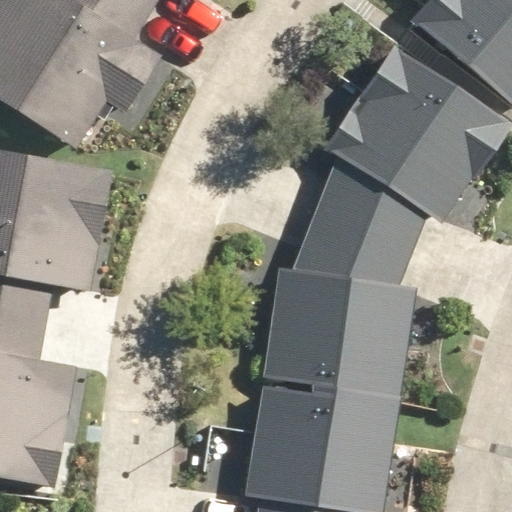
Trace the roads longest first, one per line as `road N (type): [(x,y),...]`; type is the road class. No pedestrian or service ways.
road 1 (residential): [(291,0),(234,88),(138,384),(128,511)]
road 2 (residential): [(511,378),(495,433),(487,511)]
